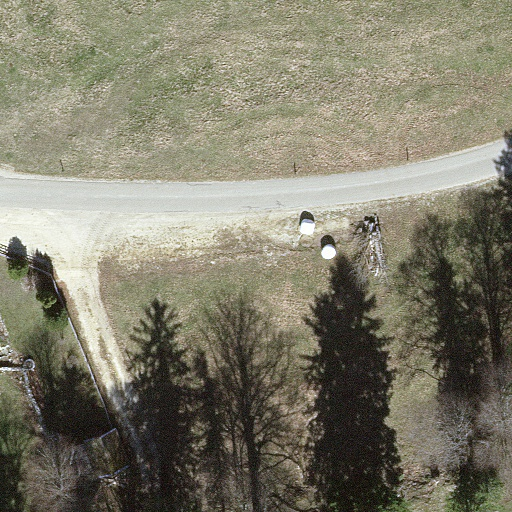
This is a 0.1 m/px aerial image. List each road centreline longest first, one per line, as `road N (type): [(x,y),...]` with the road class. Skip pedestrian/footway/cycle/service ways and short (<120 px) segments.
road 1 (track): [(0,193),(325,190),(511,153)]
road 2 (track): [(143,511),(147,468),(136,423),(44,195)]
